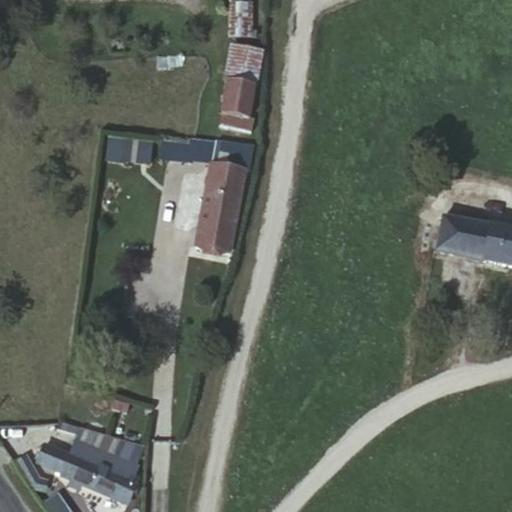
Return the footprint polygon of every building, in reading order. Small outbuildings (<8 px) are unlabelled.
[(228,0),(224,28),(242,30),(247,0),(228,0)] [(209,128),(235,133),(237,118),(241,118),(246,88),(216,82),(210,110),(212,111),(209,128)] [(152,168),(154,141),(110,137),(108,164),(152,168)] [(215,250),(227,175),(199,170),(188,246),(215,250)] [(436,247),(511,264),(511,223),(446,208),(436,247)] [(215,255),(215,250),(188,246),(187,250),(215,255)] [(67,474),(133,499),(144,461),(82,437),(67,474)] [(67,511),(57,495),(43,505),(47,511),(67,511)]
